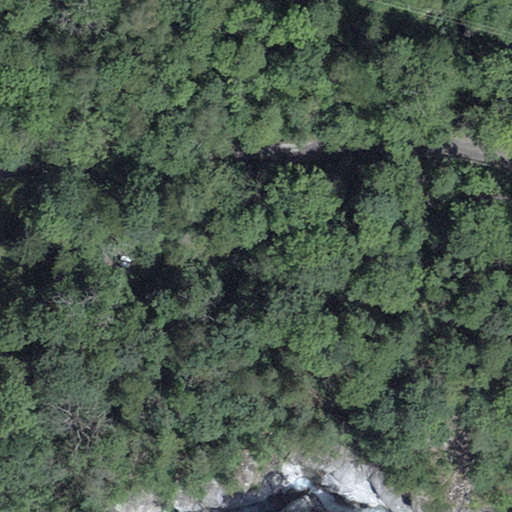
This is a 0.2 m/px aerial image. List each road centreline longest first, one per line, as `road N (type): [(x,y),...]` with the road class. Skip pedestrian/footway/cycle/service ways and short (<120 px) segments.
road 1 (track): [(0,289),(75,263),(337,272),(440,304),(472,331),(511,336)]
road 2 (unclassified): [(0,166),(208,161),(429,141),(511,159)]
road 3 (unclassified): [(511,199),(336,211),(75,263)]
